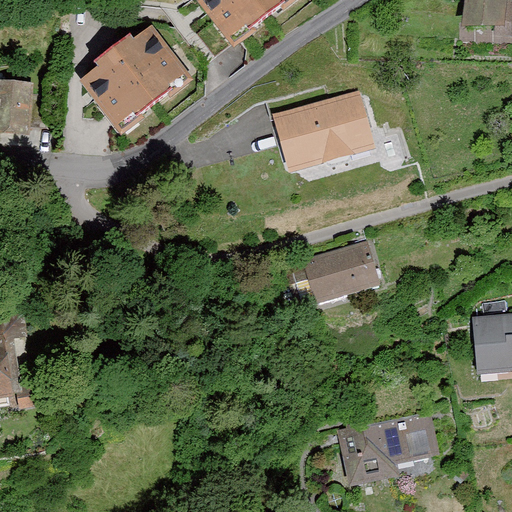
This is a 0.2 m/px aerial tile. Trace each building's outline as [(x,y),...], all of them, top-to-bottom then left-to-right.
[(204,0),(234,49),(316,0),(204,0)] [(465,0),(461,31),(505,36),(509,0),(465,0)] [(152,28),(82,81),(121,132),(190,79),(152,28)] [(36,81),(0,79),(0,135),(34,137),(36,81)] [(362,91),(274,118),(293,178),(381,152),(362,91)] [(304,262),(319,309),(386,289),(372,241),(304,262)] [(511,377),(511,318),(473,320),(475,379),(511,377)] [(0,337),(0,404),(20,401),(8,336),(0,337)] [(441,452),(432,410),(340,428),(353,489),(397,480),(394,462),(441,452)]
